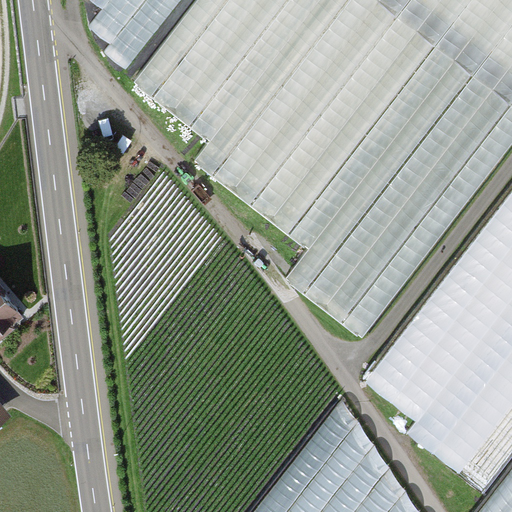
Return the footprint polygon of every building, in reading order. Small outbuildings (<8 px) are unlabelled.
[(133,66),(180,0),(101,0),(106,3),(92,23),(111,36),(111,50),(133,66)] [(389,318),(511,148),(511,0),(217,0),(212,8),(216,192),(389,318)] [(171,30),(189,6),(181,1),(163,25),(171,30)] [(412,431),(495,489),(511,465),(511,185),(373,380),(423,415),(412,431)] [(0,289),(0,337),(13,326),(9,321),(20,312),(0,289)] [(0,422),(12,411),(0,397),(0,422)] [(344,430),(325,457),(317,457),(317,445),(293,461),(257,511),(427,511),(363,415),(347,404),(336,420),(316,432),(337,426),(344,430)]
